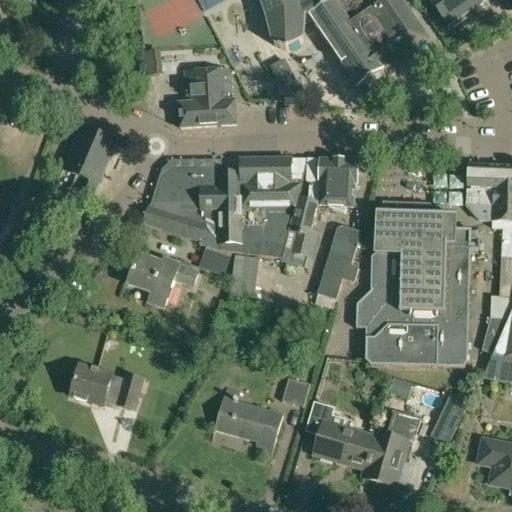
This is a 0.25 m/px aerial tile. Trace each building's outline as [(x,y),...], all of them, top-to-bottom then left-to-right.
[(166,0),(167,6),(151,7),(153,44),(173,43),(171,20),(188,19),(187,0),(166,0)] [(261,0),(265,17),(268,18),(274,46),(286,51),(305,41),(306,21),(307,20),(310,18),(359,89),(429,41),(401,0),(261,0)] [(485,2),(483,0),(428,0),(448,28),(485,2)] [(274,90),(238,19),(224,26),(260,97),(274,90)] [(159,53),(144,55),(146,77),(161,75),(159,53)] [(295,81),(284,61),(272,68),(282,88),(295,81)] [(233,101),(231,71),(186,74),(187,79),(179,80),(181,105),(180,105),(181,130),(239,126),(238,101),(233,101)] [(298,97),(283,98),(284,106),(299,106),(298,97)] [(87,206),(88,204),(91,197),(93,198),(115,143),(82,129),(63,171),(76,176),(68,197),(87,206)] [(149,206),(143,225),(199,243),(198,245),(216,251),(282,262),(287,241),(289,232),(298,199),(307,162),(291,162),(291,160),(239,161),(231,161),(231,169),(171,170),(161,179),(152,207),(149,206)] [(309,202),(298,199),(289,232),(298,234),(293,254),(311,259),(318,234),(310,233),(316,209),(353,211),(354,186),(356,186),(357,163),(319,161),(319,163),(308,162),(307,183),(310,183),(309,202)] [(511,169),(472,168),(469,168),(468,189),(467,200),(466,209),(493,210),(492,223),(493,223),(493,227),(493,230),(503,231),(501,285),(500,285),(500,298),(492,298),(491,320),(482,352),(493,356),(509,321),(511,312),(511,169)] [(384,208),(383,218),(402,218),(431,218),(431,209),(384,208)] [(492,223),(493,210),(466,209),(480,223),(492,223)] [(468,231),(457,231),(446,231),(447,218),(431,218),(402,218),(383,218),(378,218),(377,254),(375,256),(372,258),(372,262),(372,293),(358,306),(357,330),(367,330),(367,340),(366,361),(366,362),(372,368),(439,369),(461,369),(466,364),(466,357),(466,353),(466,336),(466,322),(468,231)] [(354,286),(358,272),(352,269),(362,235),(341,228),(335,232),(316,296),(337,302),(343,283),(354,286)] [(173,283),(175,280),(193,287),(197,273),(163,261),(162,265),(138,256),(127,285),(151,293),(148,304),(163,309),(173,283)] [(254,301),(259,262),(235,258),(230,297),(254,301)] [(511,312),(509,321),(493,356),(494,357),(482,380),(511,384),(511,312)] [(133,411),(142,379),(124,374),(123,378),(80,365),(71,396),(103,406),(107,394),(118,397),(116,405),(133,411)] [(388,394),(408,401),(414,381),(394,375),(388,394)] [(289,380),(282,403),(304,409),(311,386),(289,380)] [(270,458),(283,415),(237,402),(240,390),(226,386),(214,429),(256,442),(253,453),(270,458)] [(465,407),(452,401),(447,412),(460,418),(465,407)] [(306,433),(307,433),(319,437),(314,456),(365,472),(375,438),(374,438),(330,425),(335,410),(314,404),(306,433)] [(434,434),(449,441),(460,418),(445,412),(434,434)] [(376,433),(374,438),(375,438),(365,472),(363,478),(382,484),(382,485),(395,489),(409,445),(414,447),(419,430),(391,422),(387,437),(376,433)] [(511,448),(486,443),(483,446),(480,462),(482,466),(494,468),(491,486),(511,489),(511,448)]
